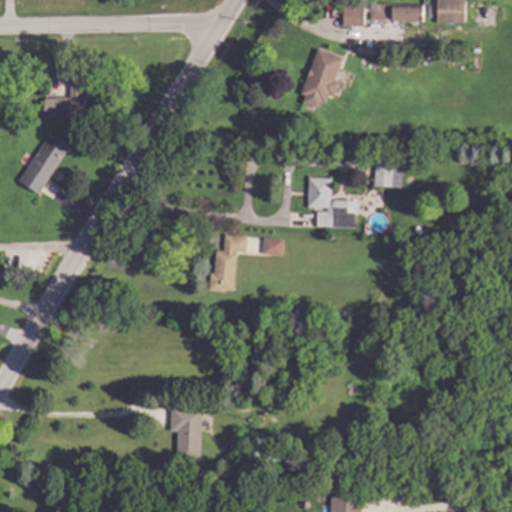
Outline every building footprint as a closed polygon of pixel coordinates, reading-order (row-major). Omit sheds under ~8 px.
[(467,0),(467,22),(439,22),(439,0),(467,0)] [(425,20),(372,20),(372,2),(425,2),(425,20)] [(436,4),(435,16),(427,16),(428,4),(436,4)] [(366,7),(365,26),(345,25),(345,7),(366,7)] [(344,58),(335,79),(342,82),(336,96),(331,94),(327,103),(323,101),(320,108),(305,102),(308,95),(303,93),(321,49),(344,58)] [(85,97),(88,97),(89,116),(47,117),(47,98),(72,97),(72,84),(84,84),(85,97)] [(70,147),(40,193),(22,181),(24,177),(20,174),(24,168),(28,171),(52,135),(70,147)] [(397,161),(395,187),(375,186),(377,160),(397,161)] [(333,200),(349,200),(349,213),(335,212),(335,226),(319,226),(319,211),(329,211),(329,207),(310,206),(311,178),(333,179),(333,200)] [(249,236),(247,252),(237,251),(237,252),(238,252),(235,290),(226,289),(226,291),(211,290),(212,273),(216,273),(218,250),(225,251),(227,234),(249,236)] [(285,240),(284,256),(264,254),(266,238),(285,240)] [(204,408),(202,461),(178,460),(179,431),(172,430),(173,407),(204,408)] [(266,437),(265,450),(252,449),(253,436),(266,437)] [(284,464),(233,463),(233,449),(284,450),(284,464)] [(364,496),(363,511),(333,511),(334,495),(364,496)]
